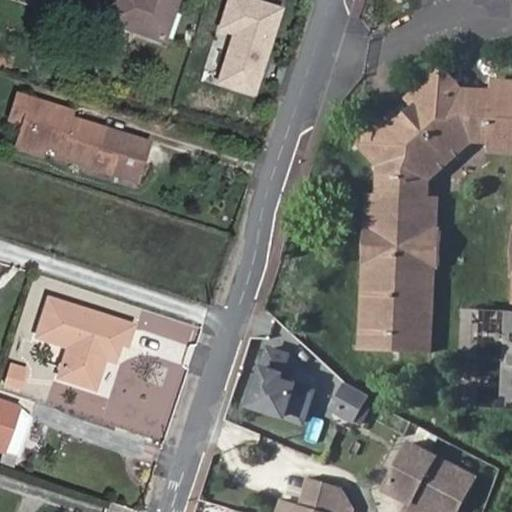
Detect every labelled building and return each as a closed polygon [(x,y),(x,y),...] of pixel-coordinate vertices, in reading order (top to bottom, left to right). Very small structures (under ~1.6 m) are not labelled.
[(116,0),(109,21),(151,36),(160,10),(172,14),(176,0),(116,0)] [(285,9),(255,0),(230,0),(220,31),(231,35),(216,83),(258,96),(285,9)] [(408,123),(398,112),(364,141),(384,164),(382,194),(372,193),(362,350),(394,352),(395,333),(402,334),(401,353),(429,355),(439,190),(430,190),(431,169),(473,133),(490,134),(490,145),(511,145),(511,246),(511,264),(511,84),(496,84),(496,95),(465,92),(446,70),(411,101),(421,112),(408,123)] [(25,123),(34,98),(20,93),(10,119),(25,123)] [(71,111),(34,98),(25,123),(32,126),(28,137),(56,147),(54,154),(107,172),(114,148),(102,144),(106,127),(69,115),(71,111)] [(411,101),(398,112),(408,123),(421,112),(411,101)] [(138,326),(54,299),(43,335),(75,347),(63,380),(103,393),(113,357),(118,341),(127,343),(132,345),(138,326)] [(461,407),(511,410),(511,310),(467,308),(461,407)] [(395,333),(394,352),(401,353),(402,334),(395,333)] [(127,343),(118,341),(113,357),(123,360),(127,343)] [(28,363),(16,359),(10,381),(22,384),(28,363)] [(287,367),(267,360),(248,416),(302,434),(312,402),(279,391),(287,367)] [(71,407),(76,392),(54,384),(48,399),(71,407)] [(356,424),(369,398),(346,387),(336,408),(347,414),(345,419),(356,424)] [(0,451),(17,457),(29,419),(20,411),(0,404),(0,451)] [(347,414),(336,408),(334,414),(345,419),(347,414)] [(417,493),(457,511),(459,511),(478,474),(414,444),(393,487),(415,498),(417,493)] [(355,511),(361,496),(319,485),(314,506),(283,499),(278,511),(355,511)] [(443,511),(457,511),(417,493),(415,498),(443,511)]
